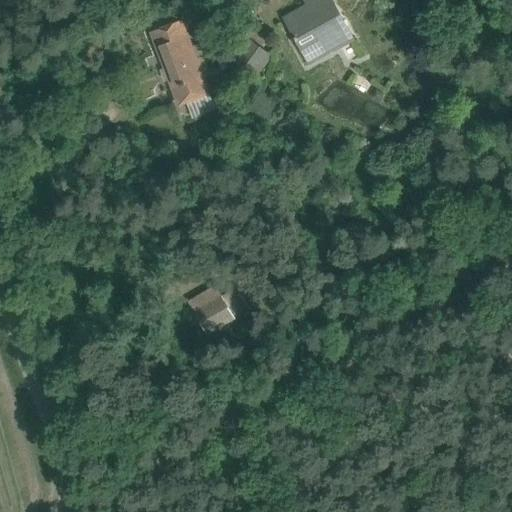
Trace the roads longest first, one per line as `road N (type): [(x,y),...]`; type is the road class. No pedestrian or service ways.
road 1 (unclassified): [(86,506),(511,241)]
road 2 (unclassified): [(86,506),(0,291)]
